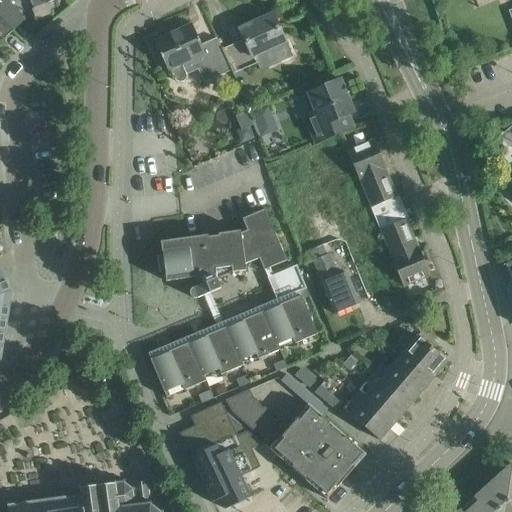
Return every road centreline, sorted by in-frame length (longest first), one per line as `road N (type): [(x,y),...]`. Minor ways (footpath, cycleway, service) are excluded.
road 1 (residential): [(47,337),(28,273),(12,91),(101,9)]
road 2 (tertiary): [(101,9),(94,208),(47,337)]
road 3 (secondary): [(494,368),(443,129)]
road 4 (secondary): [(371,0),(443,129)]
road 5 (secondary): [(382,511),(481,411)]
road 6 (secondary): [(443,129),(395,0)]
